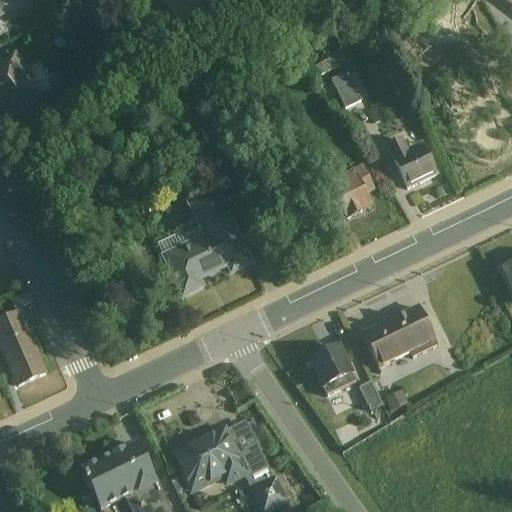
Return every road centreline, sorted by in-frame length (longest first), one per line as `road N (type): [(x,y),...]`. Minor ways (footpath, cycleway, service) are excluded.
road 1 (residential): [(511,200),(231,339)]
road 2 (residential): [(0,197),(52,293),(97,406)]
road 3 (residential): [(231,339),(353,511)]
road 4 (residential): [(231,339),(97,406)]
